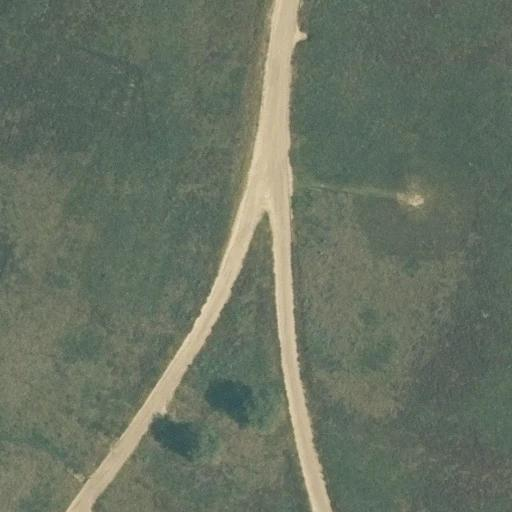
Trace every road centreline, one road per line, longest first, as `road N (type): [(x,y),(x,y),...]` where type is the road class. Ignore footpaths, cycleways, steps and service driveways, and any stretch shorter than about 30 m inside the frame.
road 1 (track): [(75,511),(210,325),(273,145)]
road 2 (track): [(273,145),(288,343),(322,511)]
road 3 (track): [(289,0),(273,145)]
